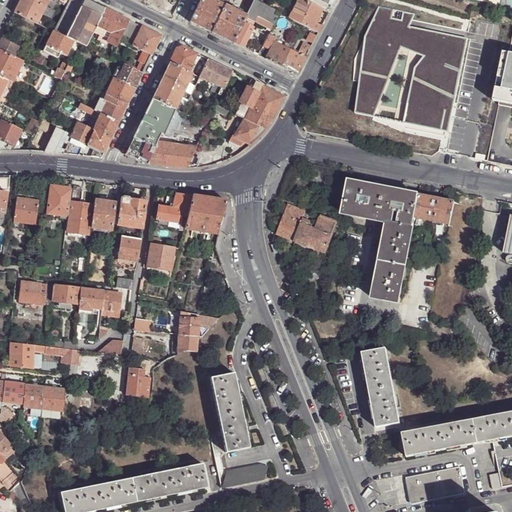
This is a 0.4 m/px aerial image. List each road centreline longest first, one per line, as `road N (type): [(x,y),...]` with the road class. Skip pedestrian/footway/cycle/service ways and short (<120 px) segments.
road 1 (residential): [(364,511),(246,217)]
road 2 (residential): [(246,217),(241,247),(258,302),(343,511)]
road 3 (residential): [(511,189),(276,141)]
road 4 (residential): [(105,170),(174,28)]
road 5 (residential): [(303,89),(174,28)]
road 6 (residential): [(241,170),(189,181),(105,170)]
